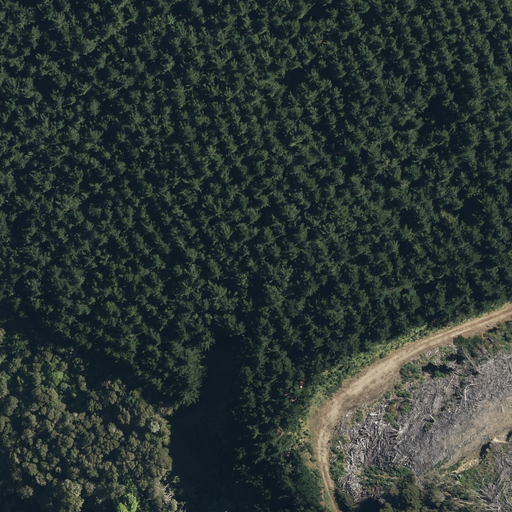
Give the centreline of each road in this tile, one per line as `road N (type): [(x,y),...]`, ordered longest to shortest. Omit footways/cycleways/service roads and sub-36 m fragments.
road 1 (track): [(0,279),(119,112),(160,80),(184,35),(217,27),(202,20),(146,35),(135,50),(19,117),(0,116)]
road 2 (track): [(347,511),(345,444),(366,386),(511,303)]
road 3 (track): [(128,511),(101,453),(54,394),(32,294),(0,309)]
